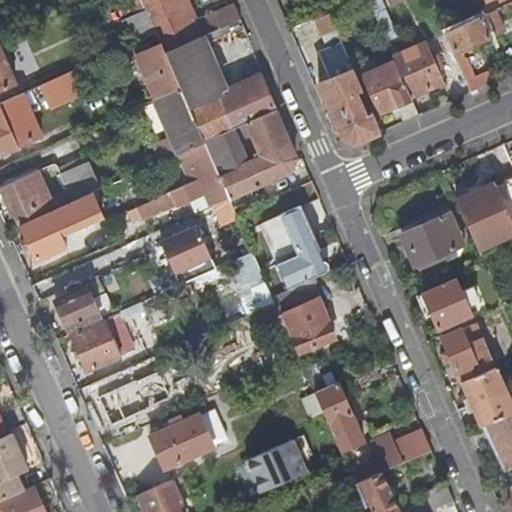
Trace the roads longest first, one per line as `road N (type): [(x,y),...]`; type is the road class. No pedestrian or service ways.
road 1 (residential): [(337,187),(481,511)]
road 2 (residential): [(0,282),(100,511)]
road 3 (residential): [(252,0),(337,187)]
road 4 (residential): [(337,187),(511,107)]
